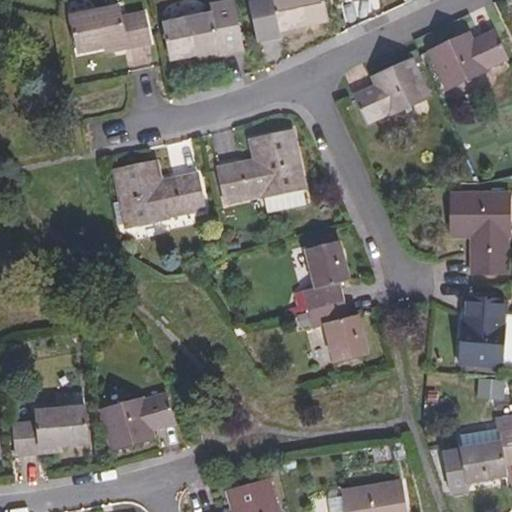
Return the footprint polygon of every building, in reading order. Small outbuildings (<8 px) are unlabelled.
[(273,0),(275,6),(254,11),(261,40),(282,36),(280,30),(304,25),(329,19),(324,0),(273,0)] [(120,6),(72,17),(80,52),(104,46),(128,41),(129,47),(152,42),(146,13),(123,18),(120,6)] [(213,13),(165,23),(172,59),(196,54),(220,49),(221,54),(245,49),(239,21),(216,25),(213,13)] [(280,30),(282,36),(305,30),(304,25),(280,30)] [(471,33),(432,50),(449,89),(491,70),(489,67),(507,59),(494,31),(482,36),(483,39),(475,43),(471,33)] [(128,41),(104,46),(105,52),(129,47),(128,41)] [(126,49),(128,66),(157,62),(154,45),(126,49)] [(196,54),(198,59),(221,54),(220,49),(196,54)] [(429,98),(411,59),(373,77),(379,89),(371,93),(369,89),(357,95),(370,122),(388,113),(390,117),(429,98)] [(242,163),(221,167),(227,201),(262,194),(263,197),(266,196),(304,189),(306,188),(295,131),(253,139),(258,165),(243,167),(242,163)] [(158,162),(116,170),(127,227),(170,218),(169,215),(205,208),(198,174),(177,178),(179,183),(163,186),(158,162)] [(304,189),(266,196),(269,212),(307,204),(304,189)] [(511,194),(454,193),(453,237),(480,237),(480,252),(474,252),(474,274),(507,274),(508,238),(511,238),(511,194)] [(343,240),(308,249),(317,287),(307,289),(316,328),(327,325),(337,364),(372,356),(362,315),(352,317),(344,283),(353,281),(343,240)] [(507,299),(466,297),(462,362),(511,365),(511,314),(506,315),(507,299)] [(66,409),(86,407),(85,393),(65,395),(66,409)] [(143,398),(103,409),(114,449),(155,438),(152,427),(159,425),(160,428),(175,423),(167,395),(144,401),(143,398)] [(91,442),(88,407),(86,407),(66,409),(37,411),(38,424),(15,426),(17,453),(41,451),(40,446),(65,444),(91,442)] [(464,449),(462,449),(467,483),(509,476),(507,466),(511,464),(511,416),(497,419),(498,429),(501,443),(464,449)] [(462,435),(464,449),(501,443),(498,429),(462,435)] [(279,511),(270,479),(229,491),(235,511),(279,511)] [(407,511),(402,481),(345,491),(348,511),(407,511)]
